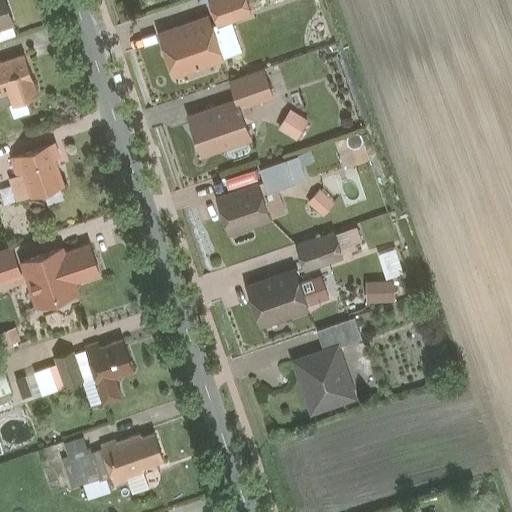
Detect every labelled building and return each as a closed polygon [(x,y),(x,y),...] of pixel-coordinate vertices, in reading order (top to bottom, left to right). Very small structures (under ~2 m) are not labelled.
[(0,0),(0,28),(16,23),(7,0),(0,0)] [(225,59),(209,12),(158,29),(174,76),(225,59)] [(0,55),(0,54),(0,95),(10,92),(13,102),(29,97),(25,86),(38,82),(28,52),(2,61),(0,55)] [(235,97),(190,111),(204,153),(252,137),(241,105),(276,93),(266,66),(229,78),(235,97)] [(298,137),(310,117),(291,106),(279,126),(298,137)] [(56,140),(12,154),(18,173),(10,175),(18,200),(66,185),(58,159),(62,158),(56,140)] [(274,217),(260,179),(214,197),(228,234),(274,217)] [(322,186),(308,200),(323,215),(337,201),(322,186)] [(342,246),(364,238),(358,221),(296,242),(304,268),(345,254),(342,246)] [(67,240),(20,258),(38,305),(81,289),(78,280),(104,271),(92,239),(70,248),(67,240)] [(387,276),(405,271),(397,245),(380,250),(387,276)] [(312,307),(297,265),(245,283),(260,325),(312,307)] [(367,278),(368,299),(396,298),(395,277),(367,278)] [(7,343),(22,337),(17,325),(2,331),(7,343)] [(123,334),(87,346),(106,400),(123,395),(116,376),(135,369),(123,334)] [(359,396),(339,338),(291,354),(311,413),(359,396)] [(0,396),(14,392),(6,365),(0,367),(0,396)] [(118,435),(102,440),(117,482),(147,471),(145,465),(165,458),(156,430),(142,435),(140,431),(119,438),(118,435)] [(61,456),(72,486),(101,476),(87,432),(64,440),(68,453),(61,456)]
